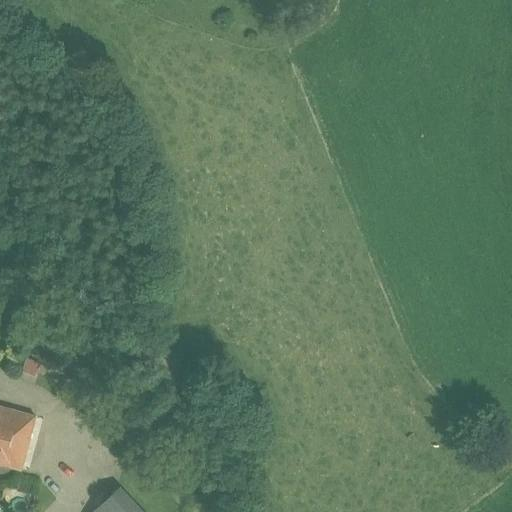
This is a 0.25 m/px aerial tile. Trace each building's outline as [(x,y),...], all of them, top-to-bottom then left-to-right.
[(138,360),(170,394),(191,372),(160,340),(138,360)] [(0,462),(19,468),(34,415),(0,405),(0,462)] [(102,424),(117,440),(132,425),(117,410),(102,424)] [(497,456),(505,464),(511,457),(511,448),(508,445),(497,456)] [(19,481),(17,489),(31,493),(33,486),(19,481)] [(90,511),(145,511),(119,485),(90,511)]
